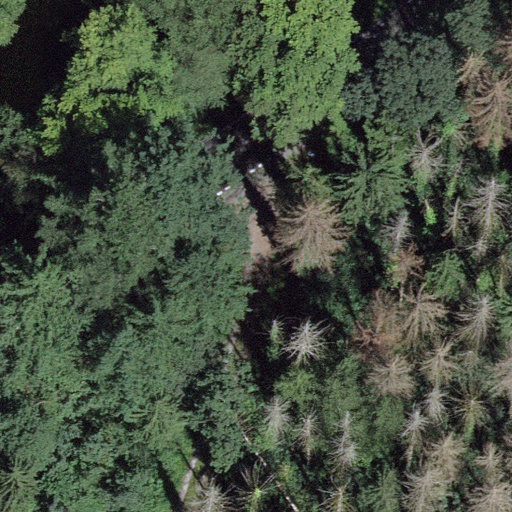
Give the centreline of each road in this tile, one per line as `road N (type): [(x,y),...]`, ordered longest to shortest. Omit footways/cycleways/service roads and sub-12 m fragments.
road 1 (tertiary): [(0,291),(426,0)]
road 2 (track): [(190,511),(250,294)]
road 3 (track): [(278,104),(250,294)]
